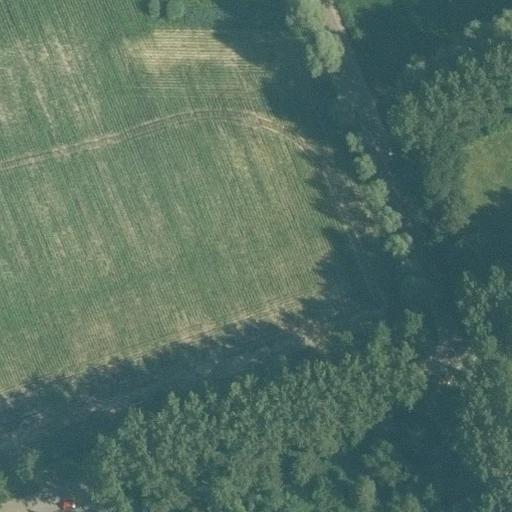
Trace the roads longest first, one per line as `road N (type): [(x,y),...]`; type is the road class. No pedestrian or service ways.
road 1 (unclassified): [(0,511),(458,358)]
road 2 (unclassified): [(458,358),(325,0)]
road 3 (unclassified): [(511,511),(458,358)]
